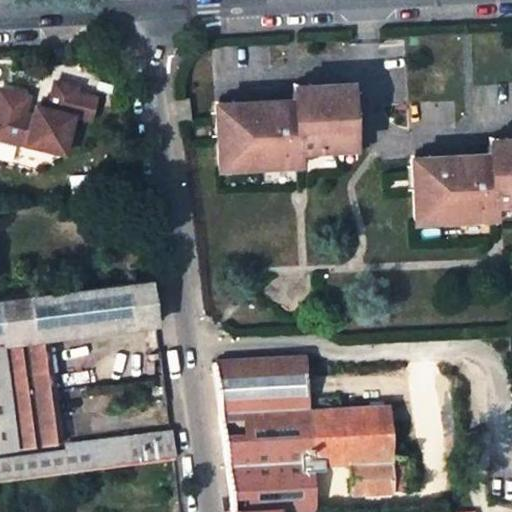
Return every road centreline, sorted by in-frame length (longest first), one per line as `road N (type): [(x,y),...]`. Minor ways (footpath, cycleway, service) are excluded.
road 1 (residential): [(511,450),(496,410),(493,365),(467,347),(337,353),(307,338),(190,344)]
road 2 (tertiary): [(147,11),(190,344)]
road 3 (tertiary): [(367,0),(147,11)]
road 4 (tertiary): [(190,344),(211,511)]
road 5 (tertiary): [(147,11),(0,19)]
